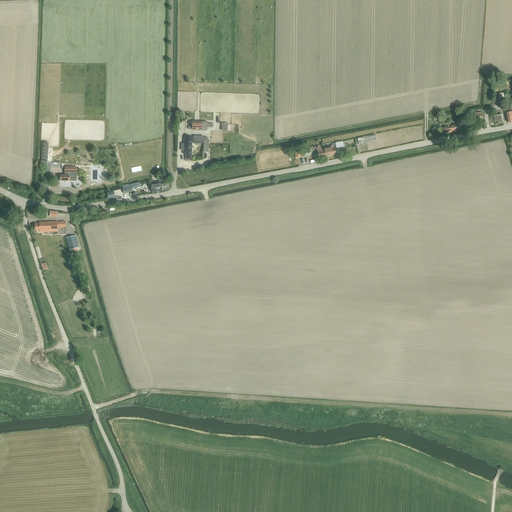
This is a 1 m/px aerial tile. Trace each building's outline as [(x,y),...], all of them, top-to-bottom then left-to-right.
[(474,113),(476,122),(483,120),(482,112),(474,113)] [(498,121),(498,123),(503,122),(502,114),(494,116),(495,122),(498,121)] [(207,121),(192,121),(192,122),(188,122),(188,129),(192,129),(202,130),(207,130),(207,128),(213,128),(213,124),(207,123),(207,121)] [(445,127),(443,128),(444,134),(457,132),(457,130),(462,129),(460,124),(451,126),(451,123),(444,124),(445,127)] [(376,134),(357,137),(359,144),(377,141),(376,134)] [(203,136),(193,136),(193,141),(194,141),(203,141),(203,151),(208,152),(209,141),(207,141),(207,137),(203,137),(203,136)] [(185,159),(191,159),(192,137),(184,137),(184,144),(181,144),(181,150),(183,151),(183,154),(186,154),(185,159)] [(331,148),(324,149),(325,157),(336,155),(334,147),(333,147),(332,145),(330,146),(331,148)] [(318,158),(325,157),(324,149),(324,151),(322,151),(321,147),(316,148),(318,158)] [(295,157),(310,154),(309,149),(294,152),(295,157)] [(60,175),(60,181),(76,182),(77,167),(65,167),(65,173),(65,175),(60,175)] [(162,191),(161,189),(166,189),(165,183),(161,184),(160,182),(154,183),(154,185),(151,186),(152,192),(162,191)] [(123,189),(122,189),(123,194),(132,192),(131,187),(129,187),(128,185),(122,186),(123,189)] [(39,224),(35,224),(35,231),(39,231),(39,232),(57,232),(57,228),(65,227),(65,222),(57,222),(39,223),(39,224)] [(75,236),(66,238),(69,250),(78,248),(75,236)]
